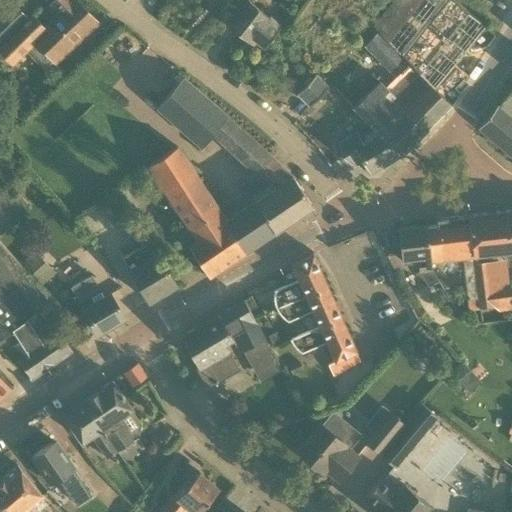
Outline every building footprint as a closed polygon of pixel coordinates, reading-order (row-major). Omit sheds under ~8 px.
[(29,19),(0,46),(0,48),(5,54),(11,61),(23,50),(32,41),(54,64),(55,63),(76,43),(98,23),(87,12),(75,0),(74,0),(73,1),(72,0),(55,0),(51,4),(59,14),(44,28),(33,16),(29,19)] [(228,24),(228,25),(247,41),(249,42),(253,38),(256,41),(264,47),(279,29),(266,18),(268,17),(252,4),(248,0),(228,24)] [(373,0),(370,2),(408,51),(420,41),(426,52),(446,40),(441,33),(449,27),(444,16),(457,9),(461,17),(477,9),(474,4),(482,1),(481,0),(373,0)] [(0,46),(29,19),(13,3),(0,14),(0,46)] [(125,29),(111,46),(130,62),(144,46),(125,29)] [(452,106),(434,89),(418,73),(395,97),(388,91),(390,89),(372,71),(359,84),(367,92),(353,106),(378,133),(400,157),(401,157),(402,156),(402,155),(424,133),(425,132),(450,107),(452,106)] [(308,107),(329,86),(316,74),(296,95),(308,107)] [(182,77),(157,107),(202,146),(213,134),(223,143),(247,166),(254,172),(257,170),(273,158),(244,132),(232,121),(228,116),(182,77)] [(511,86),(500,102),(478,128),(511,156),(511,86)] [(0,120),(0,137),(2,140),(10,132),(0,120)] [(399,156),(400,157),(378,133),(364,142),(357,131),(338,143),(341,157),(352,166),(361,161),(368,174),(399,156)] [(162,158),(147,168),(175,209),(187,228),(197,241),(188,247),(206,272),(204,273),(205,275),(207,274),(209,277),(246,252),(226,221),(204,189),(176,148),(162,158)] [(250,204),(226,221),(246,252),(248,251),(254,247),(259,243),(275,233),(301,216),(313,208),(302,190),(292,176),(290,173),(283,167),(267,179),(270,181),(276,187),(268,193),(250,204)] [(31,378),(71,350),(55,329),(49,334),(38,318),(57,304),(39,285),(19,264),(0,244),(0,232),(27,207),(0,178),(0,349),(13,362),(17,359),(31,378)] [(511,209),(468,215),(472,256),(511,251),(511,209)] [(473,264),(472,256),(468,215),(435,219),(436,225),(429,226),(433,262),(462,259),(467,299),(477,298),(473,264)] [(397,228),(401,262),(417,260),(418,273),(431,272),(431,262),(433,262),(429,226),(426,226),(426,224),(397,228)] [(149,241),(135,249),(162,294),(176,286),(149,241)] [(135,249),(122,257),(149,302),(162,294),(135,249)] [(19,264),(39,285),(53,272),(33,251),(19,264)] [(292,265),(293,267),(298,279),(275,290),(275,299),(277,308),(327,285),(313,255),(314,254),(314,253),(292,265)] [(488,263),(473,264),(477,298),(479,310),(511,306),(509,289),(490,291),(488,263)] [(92,275),(70,288),(79,302),(92,325),(98,334),(107,328),(124,318),(110,293),(104,297),(100,289),(92,275)] [(319,326),(341,316),(327,285),(277,308),(283,315),(289,320),(312,309),(319,326)] [(251,296),(244,300),(250,310),(256,307),(251,296)] [(250,310),(244,300),(217,315),(182,336),(199,365),(195,367),(207,388),(239,370),(230,354),(231,354),(230,353),(238,348),(237,346),(239,344),(258,377),(278,365),(263,339),(265,338),(250,310)] [(362,361),(356,350),(341,316),(319,326),(292,339),(296,345),(304,352),(327,341),(336,361),(328,364),(334,376),(362,361)] [(276,332),(268,335),(273,346),(280,343),(276,332)] [(301,361),(289,365),(292,374),(304,370),(301,361)] [(137,362),(123,372),(124,374),(125,373),(132,383),(131,383),(132,385),(146,375),(145,374),(138,364),(137,362)] [(467,391),(479,382),(470,370),(458,379),(467,391)] [(0,397),(10,389),(0,377),(0,397)] [(112,380),(83,400),(118,450),(117,451),(124,461),(144,447),(137,437),(133,440),(118,417),(131,408),(112,380)] [(117,451),(124,461),(117,451),(118,450),(83,400),(62,414),(82,442),(91,436),(106,459),(117,451)] [(423,405),(380,456),(394,468),(436,417),(423,405)] [(359,436),(366,442),(379,453),(403,425),(383,408),(359,436)] [(346,445),(320,424),(297,452),(322,473),(325,469),(339,481),(359,457),(345,446),(346,445)] [(65,460),(53,441),(32,456),(51,484),(58,479),(75,506),(76,506),(79,511),(83,511),(95,505),(90,497),(90,496),(73,469),(75,468),(68,458),(65,460)] [(0,511),(31,511),(29,509),(44,496),(17,465),(3,478),(2,477),(0,478),(0,511)] [(193,511),(198,511),(218,489),(199,472),(187,486),(184,483),(159,511),(180,511),(186,505),(193,511)] [(430,511),(427,509),(430,506),(405,486),(399,492),(381,478),(363,499),(379,511),(430,511)]
